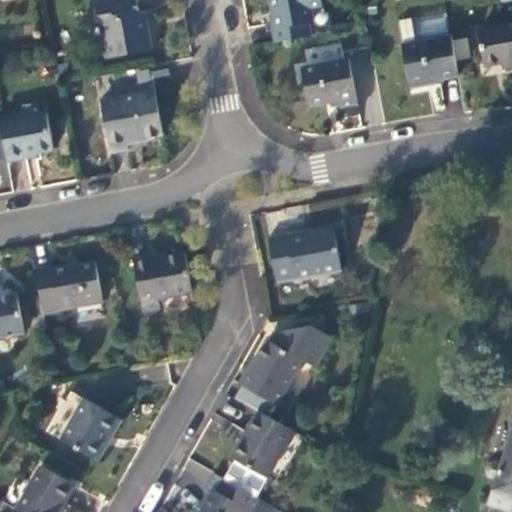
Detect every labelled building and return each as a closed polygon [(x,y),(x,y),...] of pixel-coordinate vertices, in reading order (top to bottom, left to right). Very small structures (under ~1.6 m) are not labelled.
[(271,38),(274,53),(309,46),(306,34),(312,33),(305,0),(288,0),(268,4),(274,38),(271,38)] [(138,19),(135,2),(93,9),(96,24),(105,29),(108,45),(100,51),(104,69),(152,61),(147,37),(145,37),(142,19),(138,19)] [(501,79),(511,77),(511,34),(476,41),(482,77),(500,74),(501,79)] [(426,91),(455,86),(448,46),(402,54),(409,97),(426,95),(426,91)] [(338,119),(355,116),(347,69),(300,77),(307,117),(336,112),(338,119)] [(165,73),(149,77),(152,89),(168,85),(165,73)] [(124,152),(162,145),(154,101),(99,111),(108,163),(125,160),(124,152)] [(22,166),(51,161),(45,124),(21,128),(21,124),(0,128),(0,140),(6,173),(23,170),(22,166)] [(269,237),(277,282),(342,269),(335,227),(288,237),(287,233),(269,237)] [(148,264),(131,267),(140,320),(158,317),(156,308),(190,302),(183,261),(149,267),(148,264)] [(50,276),(34,279),(43,324),(102,313),(94,272),(69,277),(69,275),(50,278),(50,276)] [(0,348),(24,344),(17,304),(0,306),(0,348)] [(245,379),(237,395),(284,420),(292,404),(286,401),(301,372),(314,378),(329,348),(307,337),(273,344),(269,352),(265,350),(249,381),(245,379)] [(97,471),(120,430),(83,409),(59,450),(97,471)] [(233,471),(223,489),(254,507),(291,441),(256,421),(229,468),(233,471)] [(511,511),(511,433),(498,473),(491,471),(485,473),(483,482),(487,487),(495,487),(486,511),(511,511)] [(65,511),(74,495),(38,476),(18,511),(65,511)] [(255,511),(258,509),(254,507),(223,489),(199,476),(192,489),(209,499),(201,511),(255,511)]
